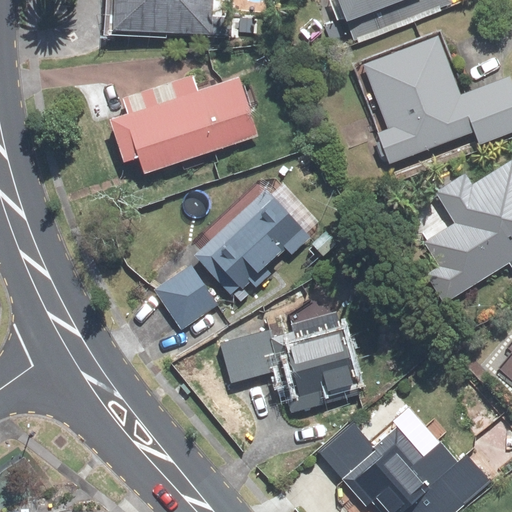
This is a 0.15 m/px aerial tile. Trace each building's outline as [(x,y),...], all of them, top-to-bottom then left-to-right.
[(216,0),(116,0),(114,28),(214,35),(216,0)] [(337,0),(343,19),(408,0),(411,0),(416,16),(451,6),(449,0),(337,0)] [(259,14),(239,12),(236,37),(256,39),(259,14)] [(441,36),(366,61),(390,132),(378,136),(387,163),(476,133),(481,146),(511,134),(511,74),(460,92),(441,36)] [(146,174),(256,139),(237,77),(199,89),(195,75),(122,97),(127,114),(110,120),(124,164),(141,159),(146,174)] [(511,161),(476,184),(468,170),(433,192),(452,223),(424,241),(440,267),(434,271),(451,300),(510,264),(511,267),(511,161)] [(303,229),(267,191),(196,256),(232,295),(303,229)] [(221,304),(193,264),(154,291),(183,331),(221,304)] [(294,333),(271,339),(279,371),(291,415),(363,396),(339,310),(291,323),(294,333)] [(399,429),(341,478),(367,507),(375,500),(384,511),(441,511),(425,492),(433,485),(417,465),(425,459),(399,429)]
